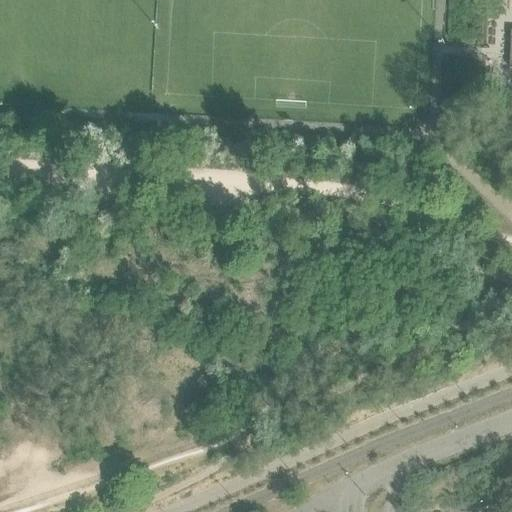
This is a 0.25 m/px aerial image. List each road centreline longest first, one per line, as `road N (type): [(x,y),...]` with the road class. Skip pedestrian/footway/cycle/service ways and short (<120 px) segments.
road 1 (track): [(511,247),(437,220),(363,180),(0,174)]
road 2 (unknown): [(138,511),(338,382),(511,328)]
